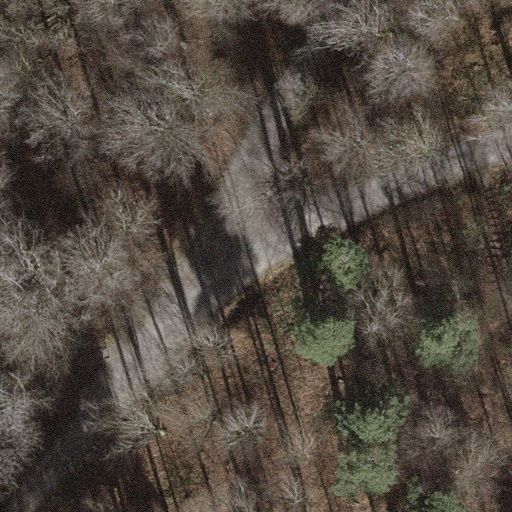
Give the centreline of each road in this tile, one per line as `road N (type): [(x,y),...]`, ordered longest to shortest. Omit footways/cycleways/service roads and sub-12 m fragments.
road 1 (track): [(489,148),(304,230),(164,325),(23,511)]
road 2 (track): [(164,325),(347,0)]
